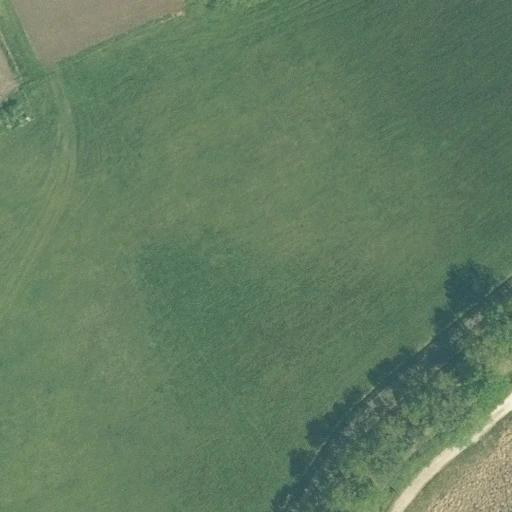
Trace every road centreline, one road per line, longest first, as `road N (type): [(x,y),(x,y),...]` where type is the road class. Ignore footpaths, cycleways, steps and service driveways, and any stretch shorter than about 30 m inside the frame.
road 1 (track): [(0,11),(28,72),(181,0)]
road 2 (track): [(392,511),(446,453),(511,400)]
